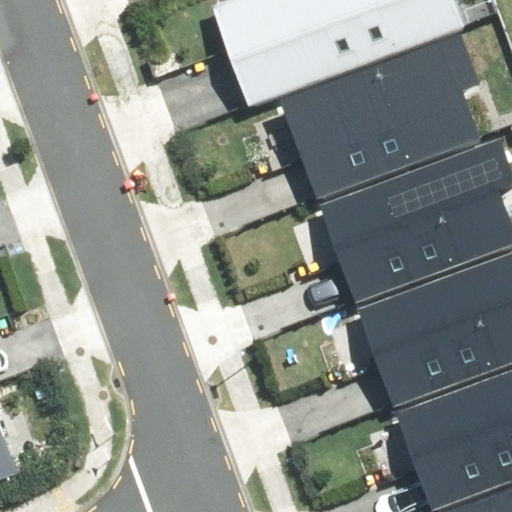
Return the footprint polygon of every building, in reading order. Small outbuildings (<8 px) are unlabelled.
[(465,0),(241,0),(217,10),(253,101),(472,16),(465,0)] [(466,33),(290,103),(328,196),(488,133),(470,88),(486,82),(466,33)] [(511,179),(496,139),(320,209),(358,302),(511,240),(511,225),(500,194),(511,189),(511,179)] [(511,246),(361,307),(399,401),(511,355),(511,246)] [(511,366),(395,413),(433,507),(511,475),(511,366)] [(0,478),(24,469),(0,406),(0,478)] [(511,511),(511,490),(457,511),(511,511)]
